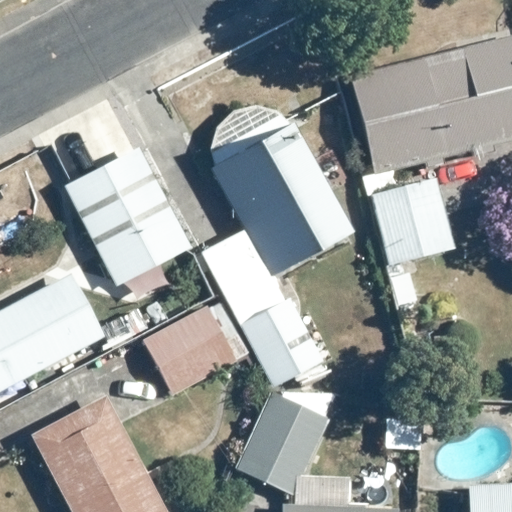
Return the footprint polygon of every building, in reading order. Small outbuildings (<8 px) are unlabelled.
[(351,68),(372,176),(361,178),(385,308),(417,302),(409,262),(450,254),(433,164),(511,149),(511,38),(432,53),(351,68)] [(295,66),(285,40),(243,56),(253,82),(295,66)] [(274,277),(347,238),(288,128),(207,171),(239,230),(196,254),(270,389),(320,362),(274,277)] [(187,251),(137,150),(63,187),(112,288),(187,251)] [(0,392),(102,342),(68,274),(0,306),(0,392)] [(234,363),(205,307),(139,341),(168,397),(234,363)] [(326,419),(266,392),(231,470),(290,497),(326,419)] [(162,511),(104,402),(30,441),(67,511),(162,511)] [(511,511),(511,485),(467,484),(466,511),(511,511)]
